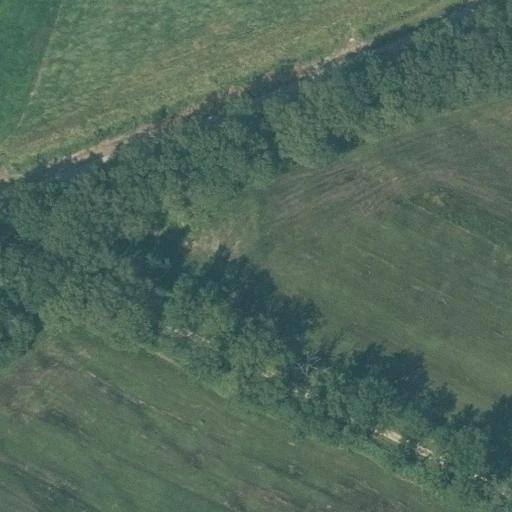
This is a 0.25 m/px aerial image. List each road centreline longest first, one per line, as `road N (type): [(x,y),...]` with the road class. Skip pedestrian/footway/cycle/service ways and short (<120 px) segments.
road 1 (track): [(0,251),(23,253),(511,494)]
road 2 (unclassified): [(6,197),(390,53),(485,0)]
